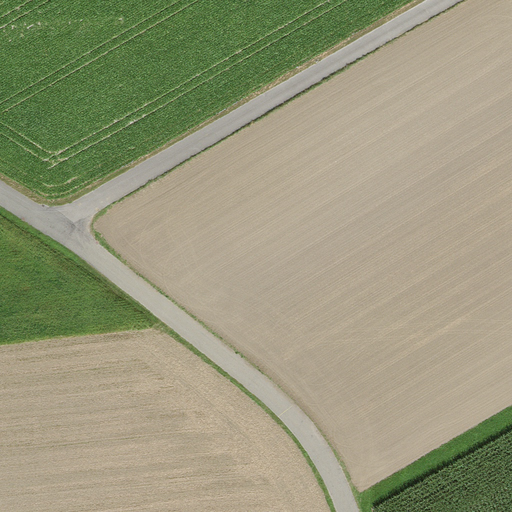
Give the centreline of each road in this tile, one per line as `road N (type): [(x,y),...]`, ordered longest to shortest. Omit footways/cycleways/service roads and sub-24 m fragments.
road 1 (unclassified): [(348,511),(326,462),(284,407),(0,191)]
road 2 (track): [(450,0),(85,209),(62,232)]
